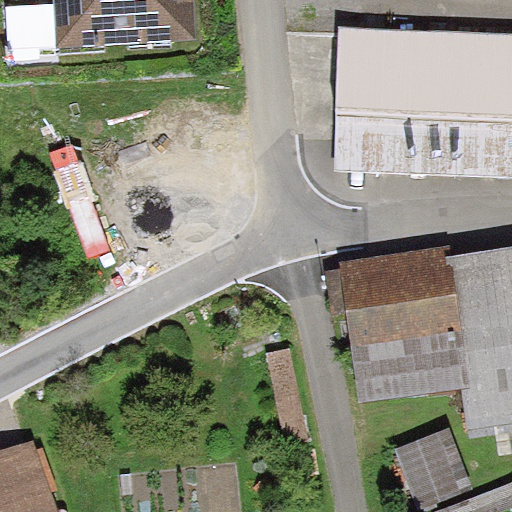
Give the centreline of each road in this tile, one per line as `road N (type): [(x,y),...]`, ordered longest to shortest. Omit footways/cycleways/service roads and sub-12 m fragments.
road 1 (residential): [(0,384),(251,249),(288,237)]
road 2 (residential): [(288,237),(355,511)]
road 3 (residential): [(288,237),(259,0)]
road 4 (residential): [(511,206),(288,237)]
